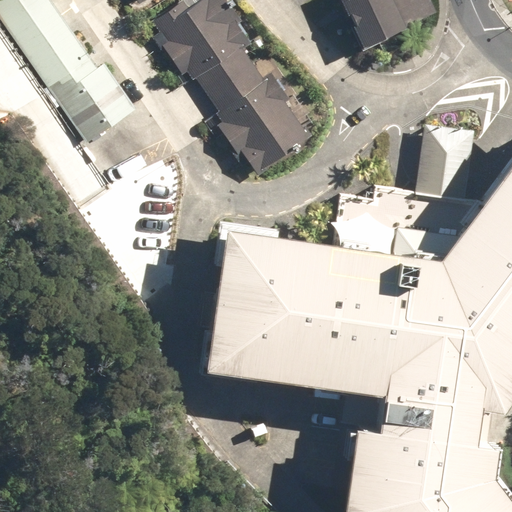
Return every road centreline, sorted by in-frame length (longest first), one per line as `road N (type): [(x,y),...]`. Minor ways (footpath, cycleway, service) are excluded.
road 1 (residential): [(381,106),(319,168),(275,192),(238,188),(191,148),(79,0)]
road 2 (residential): [(269,0),(320,61),(381,106)]
road 3 (residential): [(381,106),(426,99),(483,35)]
